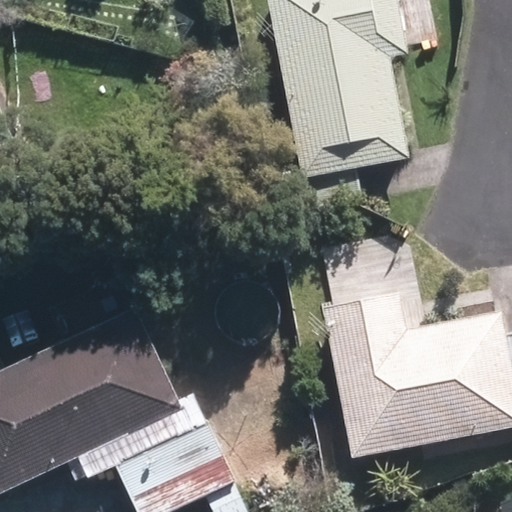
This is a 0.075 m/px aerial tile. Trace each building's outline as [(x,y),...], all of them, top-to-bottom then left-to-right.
[(397,0),(282,0),(315,171),(407,154),(389,62),(408,58),(397,0)] [(0,145),(10,142),(0,118),(0,145)] [(398,307),(336,319),(362,455),(511,427),(511,384),(501,327),(406,345),(398,307)] [(139,331),(0,392),(0,493),(177,416),(139,331)] [(208,432),(128,473),(147,511),(176,511),(234,482),(208,432)] [(241,511),(232,494),(213,504),(217,511),(241,511)]
